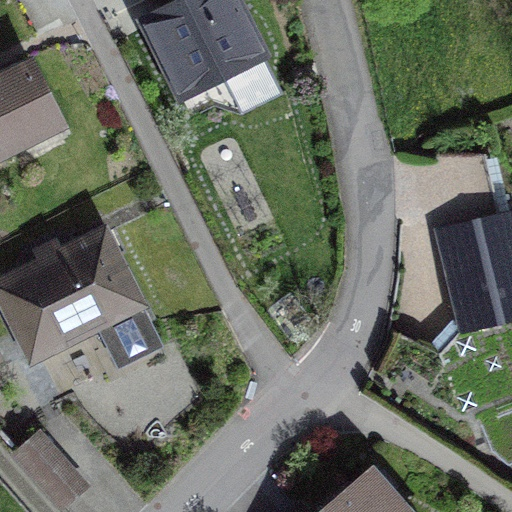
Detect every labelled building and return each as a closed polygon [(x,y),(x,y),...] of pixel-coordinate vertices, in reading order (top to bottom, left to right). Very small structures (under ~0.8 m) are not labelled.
[(237,0),(179,0),(144,17),(185,97),(266,56),(237,0)] [(0,152),(60,124),(31,65),(0,80),(0,152)] [(511,245),(504,214),(440,230),(464,329),(438,354),(447,377),(441,395),(455,426),(511,402),(511,245)] [(42,263),(0,284),(0,290),(33,357),(100,324),(119,363),(160,343),(106,233),(63,254),(57,242),(37,252),(42,263)] [(13,450),(58,503),(89,476),(44,424),(13,450)] [(400,511),(371,478),(330,511),(400,511)]
